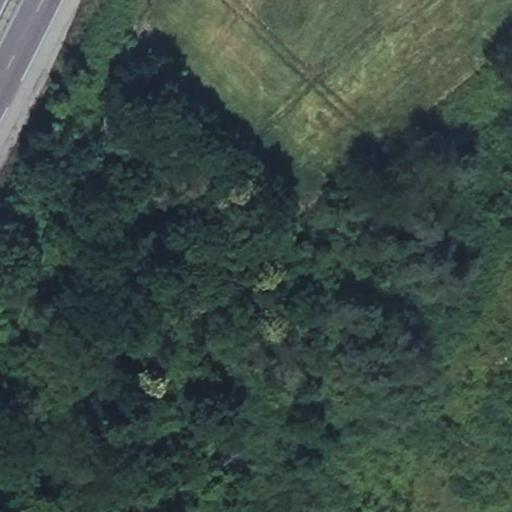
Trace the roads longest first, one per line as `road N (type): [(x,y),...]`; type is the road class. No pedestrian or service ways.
road 1 (track): [(431,511),(431,488),(411,438),(356,385),(320,364),(274,373),(244,407),(233,446),(242,490),(278,511)]
road 2 (track): [(0,333),(92,149),(127,0)]
